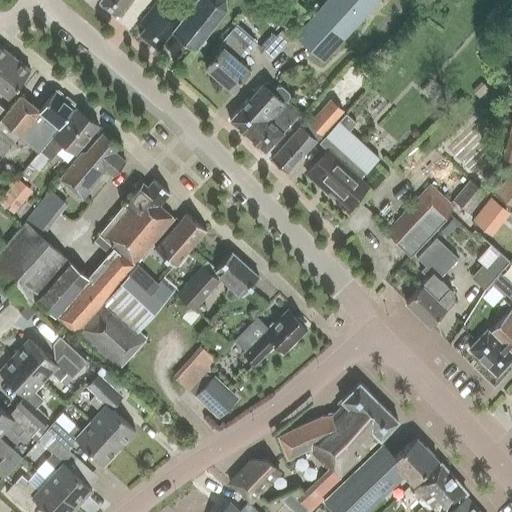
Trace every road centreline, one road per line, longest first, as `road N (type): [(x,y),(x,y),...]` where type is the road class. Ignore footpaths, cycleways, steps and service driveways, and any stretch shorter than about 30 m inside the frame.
road 1 (residential): [(349,350),(2,35),(33,0)]
road 2 (residential): [(373,330),(345,290),(192,130),(45,0)]
road 3 (tertiary): [(131,511),(349,350)]
road 4 (tertiary): [(497,459),(373,330)]
